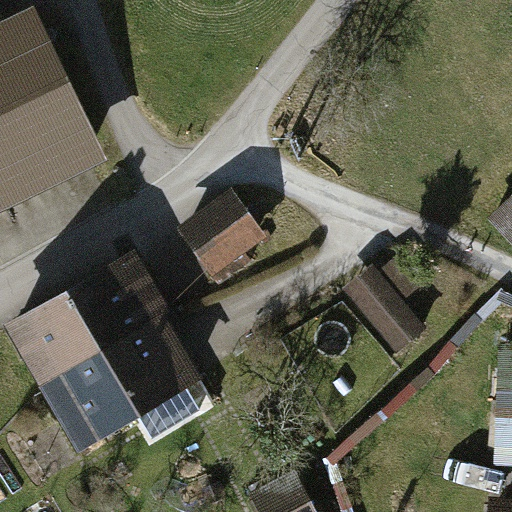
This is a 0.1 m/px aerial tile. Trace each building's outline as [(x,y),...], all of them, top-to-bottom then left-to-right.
[(37,6),(0,23),(0,213),(111,161),(37,6)] [(232,189),(178,228),(214,277),(268,238),(232,189)] [(511,197),(489,218),(511,243),(511,197)] [(40,386),(165,314),(172,309),(137,249),(5,326),(40,386)] [(375,264),(344,289),(398,354),(429,328),(406,301),(416,292),(391,262),(380,271),(375,264)] [(204,380),(165,314),(40,386),(79,453),(204,380)] [(511,342),(502,342),(495,464),(511,465),(511,342)] [(317,511),(296,471),(251,494),(260,511),(317,511)]
